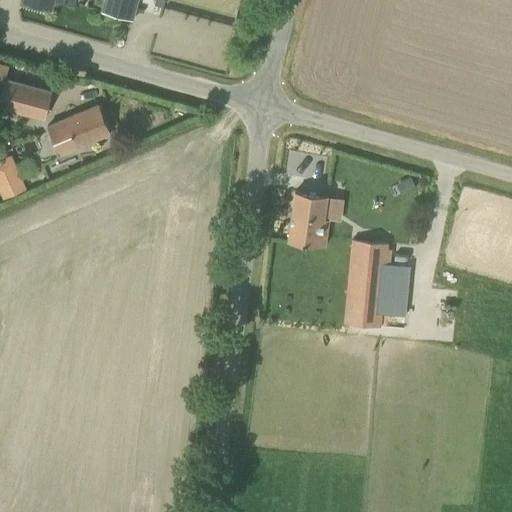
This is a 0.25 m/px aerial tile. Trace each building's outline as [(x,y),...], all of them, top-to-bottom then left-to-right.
[(137,0),(103,0),(101,12),(132,21),(137,0)] [(0,106),(44,118),(51,91),(5,79),(0,96),(0,106)] [(98,104),(55,123),(45,127),(57,155),(110,133),(98,104)] [(26,189),(11,154),(0,159),(0,193),(3,199),(26,189)] [(399,182),(404,193),(415,187),(410,176),(399,182)] [(328,219),(323,219),(327,195),(295,191),(288,241),(324,246),(328,219)] [(409,267),(384,264),(387,243),(353,239),(344,323),(363,325),(377,326),(382,284),(407,287),(409,267)] [(327,271),(341,273),(343,254),(329,253),(327,271)]
